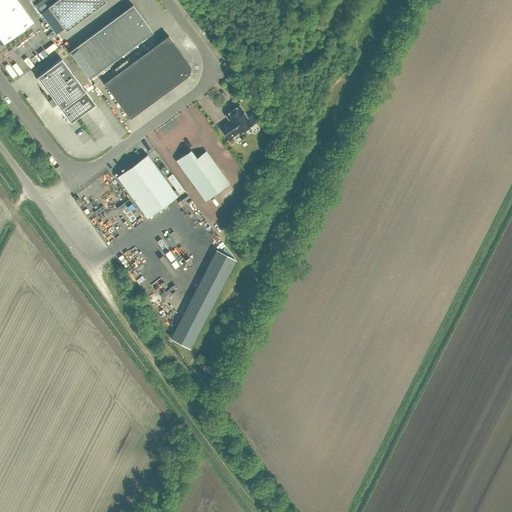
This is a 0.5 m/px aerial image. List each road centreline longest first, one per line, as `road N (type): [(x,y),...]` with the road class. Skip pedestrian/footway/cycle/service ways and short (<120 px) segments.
road 1 (residential): [(164,0),(207,56),(206,86),(95,167)]
road 2 (unclassified): [(88,266),(0,147)]
